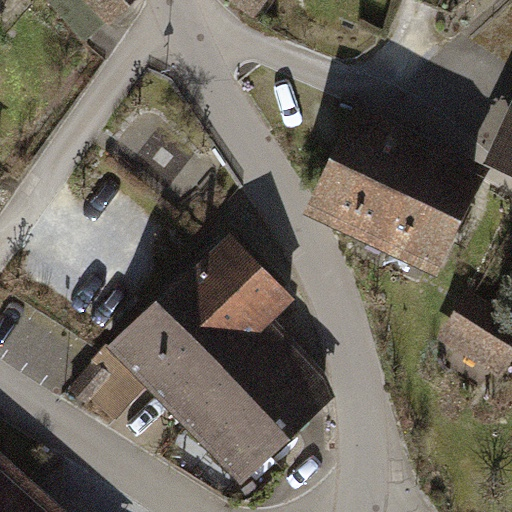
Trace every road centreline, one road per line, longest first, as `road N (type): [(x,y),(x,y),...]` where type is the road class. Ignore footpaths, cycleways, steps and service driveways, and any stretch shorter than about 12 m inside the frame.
road 1 (residential): [(174,12),(323,272),(368,412),(360,511)]
road 2 (residential): [(511,179),(174,12)]
road 3 (residential): [(0,252),(130,60),(174,12)]
road 4 (residential): [(0,385),(188,511)]
